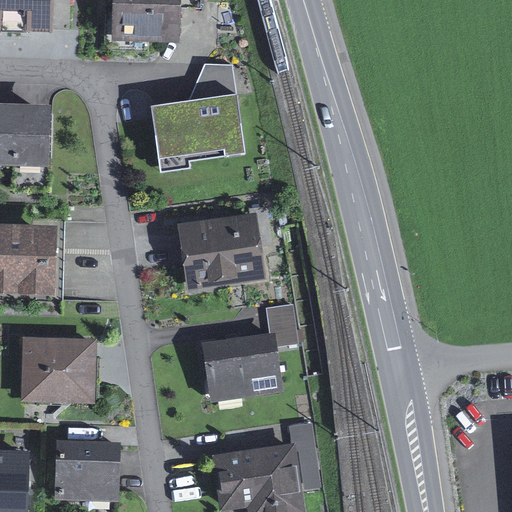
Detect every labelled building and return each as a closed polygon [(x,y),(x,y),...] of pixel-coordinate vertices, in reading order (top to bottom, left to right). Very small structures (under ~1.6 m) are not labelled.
[(0,0),(0,26),(46,28),(46,0),(0,0)] [(118,0),(119,31),(186,31),(186,0),(118,0)] [(155,113),(163,158),(226,148),(219,102),(155,113)] [(0,111),(0,159),(48,160),(49,113),(0,111)] [(178,228),(187,284),(254,274),(245,218),(178,228)] [(0,227),(0,286),(48,288),(49,228),(0,227)] [(203,345),(211,393),(272,383),(265,336),(203,345)] [(23,341),(21,397),(89,399),(90,343),(23,341)] [(113,444),(55,443),(54,488),(112,490),(113,444)] [(285,447),(213,459),(220,505),(293,493),(285,447)] [(0,453),(0,511),(17,511),(23,455),(0,453)]
